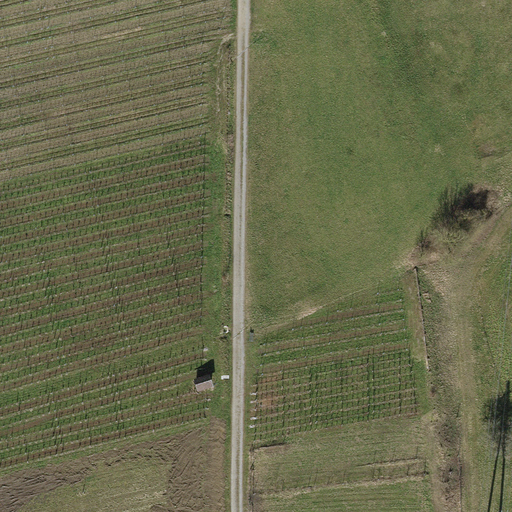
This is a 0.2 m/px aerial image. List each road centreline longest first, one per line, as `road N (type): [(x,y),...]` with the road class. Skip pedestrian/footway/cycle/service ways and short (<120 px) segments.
road 1 (track): [(239,511),(247,0)]
road 2 (track): [(473,511),(464,313),(475,255),(511,209)]
